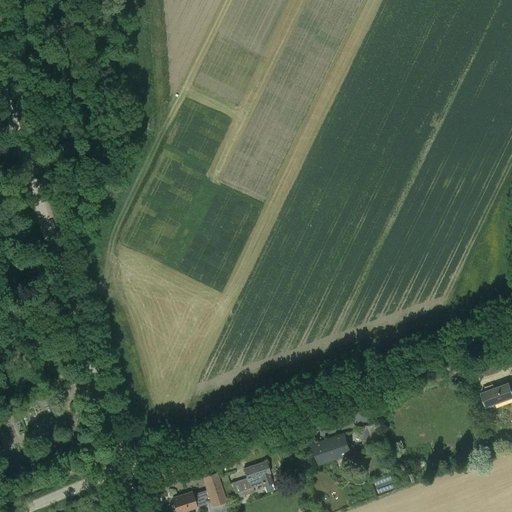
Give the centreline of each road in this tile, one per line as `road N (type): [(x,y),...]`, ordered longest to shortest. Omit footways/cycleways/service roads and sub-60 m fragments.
road 1 (unclassified): [(122,469),(511,325)]
road 2 (unclassified): [(122,469),(0,82)]
